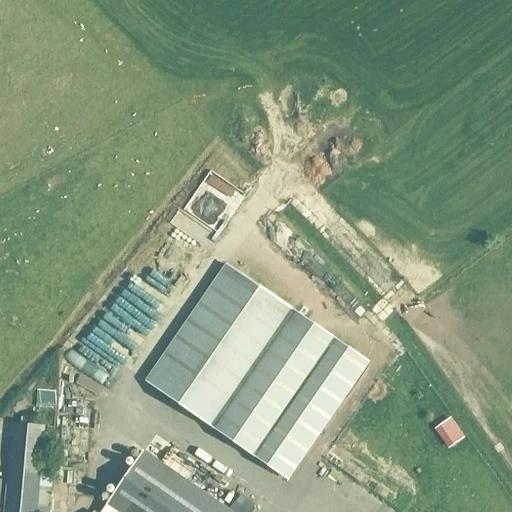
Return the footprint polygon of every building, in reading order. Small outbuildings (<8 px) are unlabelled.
[(174,257),(179,241),(165,237),(160,253),(174,257)] [(226,262),(144,381),(288,480),(369,361),(226,262)] [(56,390),(36,389),(35,406),(55,407),(56,390)] [(453,439),(469,429),(456,408),(439,418),(453,439)] [(10,449),(4,511),(49,511),(50,506),(37,505),(40,472),(42,451),(44,426),(12,423),(10,449)] [(358,469),(369,465),(363,450),(352,454),(358,469)] [(115,511),(231,511),(143,451),(106,505),(115,511)] [(52,473),(40,472),(37,505),(50,506),(52,473)]
